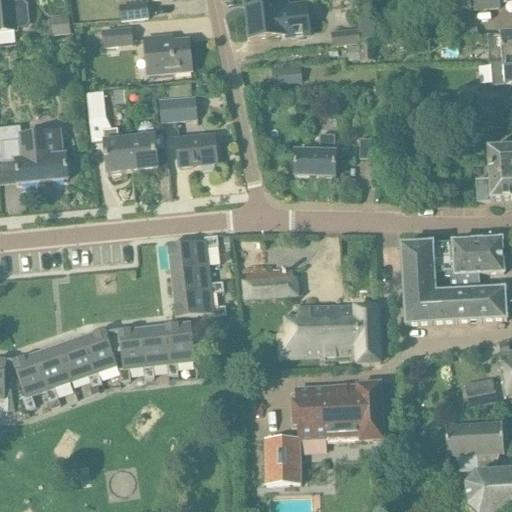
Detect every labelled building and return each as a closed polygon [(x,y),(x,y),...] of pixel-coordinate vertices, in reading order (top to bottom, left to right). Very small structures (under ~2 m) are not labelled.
[(500,0),(473,0),(475,13),(502,11),(500,0)] [(14,6),(13,2),(0,3),(0,35),(17,34),(16,30),(25,29),(28,26),(26,8),(22,5),(14,6)] [(122,25),(150,23),(148,5),(120,7),(122,25)] [(250,43),(289,38),(290,41),(310,38),(306,6),(289,8),(289,6),(246,11),(250,43)] [(68,16),(50,19),(53,40),(71,37),(68,16)] [(360,47),(376,45),(374,21),(358,22),(358,33),(332,34),(333,49),(360,47)] [(132,30),(103,33),(105,52),(134,49),(132,30)] [(511,36),(483,39),(484,43),(489,43),(490,65),(511,63),(511,36)] [(172,39),(144,42),(148,79),(192,75),(189,43),(173,45),(172,39)] [(430,39),(414,40),(414,54),(431,54),(430,39)] [(376,45),(360,47),(360,49),(349,49),(349,63),(360,62),(360,65),(376,64),(376,45)] [(511,63),(490,65),(492,90),(511,88),(511,63)] [(274,89),(303,87),(301,71),(273,73),(274,89)] [(90,122),(106,120),(104,95),(87,97),(90,122)] [(387,162),(387,112),(393,112),(394,95),(377,95),(376,162),(387,162)] [(479,115),(478,97),(478,95),(458,95),(460,133),(505,131),(504,115),(479,115)] [(479,115),(504,115),(511,114),(511,100),(511,95),(478,97),(479,115)] [(196,100),(160,103),(163,127),(198,124),(196,100)] [(129,143),(133,176),(159,173),(156,153),(166,152),(165,137),(155,139),(154,131),(153,128),(150,125),(146,124),(142,125),(139,129),(139,133),(140,141),(129,142),(129,143)] [(23,138),(22,129),(0,131),(0,139),(3,164),(15,163),(18,188),(69,183),(66,157),(63,157),(61,134),(23,138)] [(118,132),(103,134),(107,179),(133,176),(129,143),(129,142),(119,143),(118,132)] [(294,180),(336,181),(336,155),(335,155),(335,139),(320,138),(320,155),(295,155),(294,180)] [(215,169),(215,168),(218,167),(215,139),(176,143),(179,171),(203,169),(203,171),(205,174),(214,173),(215,169)] [(361,141),(361,161),(373,161),(373,142),(361,141)] [(491,205),(511,204),(511,151),(488,153),(490,183),(478,183),(479,205),(491,205)] [(379,193),(379,205),(397,205),(397,193),(379,193)] [(205,240),(205,244),(167,249),(170,273),(209,269),(207,250),(219,248),(218,239),(205,240)] [(503,243),(452,246),(453,275),(454,280),(480,278),(505,277),(503,243)] [(445,276),(453,275),(452,246),(401,249),(406,330),(443,328),(441,295),(451,295),(450,280),(446,280),(445,276)] [(170,273),(173,297),(212,292),(212,296),(224,295),(223,285),(211,286),(209,273),(209,269),(172,273),(170,273)] [(244,277),(248,305),(297,302),(293,272),(244,277)] [(441,295),(443,328),(508,324),(506,291),(481,293),(480,278),(454,280),(453,275),(445,276),(446,280),(450,280),(451,295),(441,295)] [(45,315),(70,309),(64,284),(39,290),(45,315)] [(212,292),(173,297),(175,322),(185,321),(185,320),(214,317),(214,320),(227,318),(226,309),(214,310),(212,296),(212,292)] [(379,310),(353,310),(300,310),(300,337),(278,338),(279,362),(355,358),(355,367),(380,365),(379,310)] [(191,326),(167,329),(171,367),(167,368),(169,380),(179,379),(177,367),(196,364),(191,326)] [(167,329),(143,331),(147,370),(144,371),(146,382),(149,382),(155,381),(154,369),(167,368),(171,367),(167,329)] [(131,383),(130,372),(144,371),(147,370),(143,331),(118,334),(120,355),(122,371),(119,372),(121,384),(131,383)] [(118,369),(114,355),(107,335),(105,332),(82,340),(95,377),(98,376),(118,369)] [(120,355),(118,334),(107,335),(114,355),(120,355)] [(72,385),(90,379),(93,390),(90,391),(92,398),(100,395),(98,388),(102,387),(98,376),(95,377),(82,340),(59,348),(72,385)] [(61,409),(55,391),(72,385),(59,348),(36,356),(49,393),(46,394),(52,412),(61,409)] [(511,355),(508,356),(509,364),(502,365),(505,385),(507,400),(511,399),(511,355)] [(33,399),(46,394),(49,393),(36,356),(25,360),(12,365),(15,373),(16,373),(25,400),(23,401),(27,413),(36,409),(33,399)] [(0,414),(9,414),(9,401),(5,401),(5,372),(5,363),(0,363),(0,414)] [(384,443),(381,386),(358,388),(358,389),(297,393),(300,442),(264,443),(266,489),(302,488),(302,444),(329,442),(329,446),(384,443)] [(495,390),(471,395),(474,407),(498,402),(495,390)] [(503,426),(446,430),(448,460),(456,460),(457,476),(478,475),(478,479),(477,479),(467,490),(468,511),(511,511),(511,477),(498,478),(497,469),(500,458),(504,457),(503,426)]
